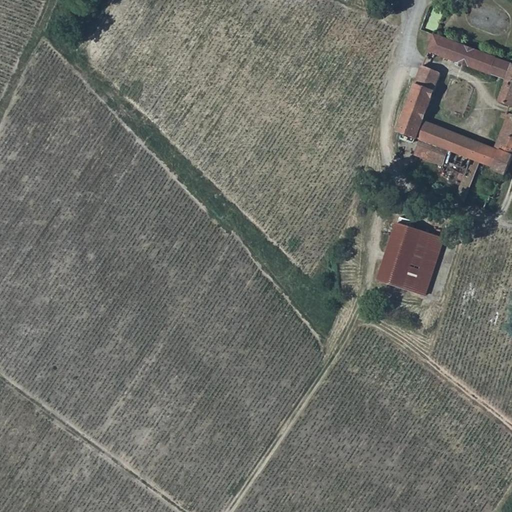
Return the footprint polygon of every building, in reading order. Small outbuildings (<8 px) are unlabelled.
[(511,68),(511,67),(511,61),(504,59),(436,34),(431,32),(429,38),(433,41),(431,49),(478,66),(508,78),(500,100),(511,103),(511,68)] [(408,106),(400,128),(404,130),(402,136),(412,140),(415,135),(417,136),(428,107),(441,73),(424,66),(408,106)] [(492,168),(506,173),(511,158),(511,112),(510,112),(504,127),(496,148),(442,127),(428,122),(421,138),(436,144),(452,150),(448,160),(468,169),(457,196),(465,199),(480,161),(492,166),(492,168)] [(436,144),(421,138),(418,146),(417,149),(447,162),(448,160),(452,150),(436,144)] [(387,247),(377,276),(424,292),(429,276),(442,236),(426,230),(396,220),(387,247)]
